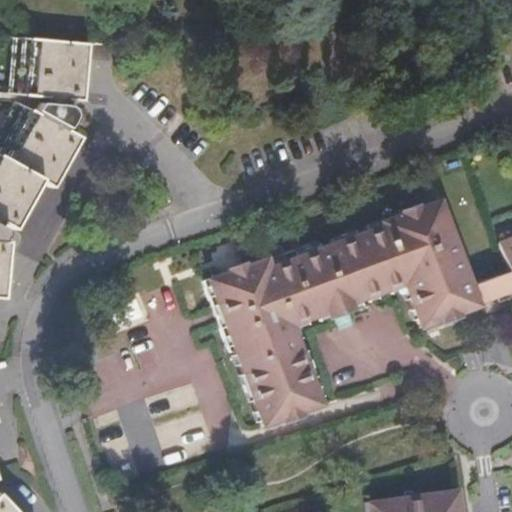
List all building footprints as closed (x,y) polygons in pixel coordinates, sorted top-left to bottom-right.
[(15,511),(0,495),(0,221),(9,226),(36,177),(50,185),(76,135),(63,128),(71,108),(67,105),(67,97),(80,98),(83,41),(13,36),(9,93),(5,92),(5,99),(14,100),(0,126),(0,511),(15,511)] [(457,317),(478,310),(477,307),(470,286),(440,201),(420,208),(402,214),(380,222),(382,226),(320,246),(318,241),(287,251),(245,266),(227,272),(204,280),(212,305),(217,304),(223,324),(219,326),(227,351),(232,350),(259,427),(282,419),(299,413),(319,406),(291,326),(330,313),(349,306),(403,288),(417,327),(418,331),(439,324),(457,317)] [(402,214),(420,208),(419,205),(401,211),(402,214)] [(511,237),(496,243),(506,272),(470,286),(477,307),(511,295),(511,237)] [(227,272),(245,266),(244,262),(226,268),(227,272)] [(217,304),(212,305),(219,325),(219,326),(223,324),(217,304)] [(350,312),(349,306),(330,313),(332,318),(350,312)] [(459,323),(457,317),(439,324),(441,329),(459,323)] [(301,419),(299,413),(282,419),(283,425),(301,419)] [(455,511),(454,490),(364,502),(365,511),(455,511)]
